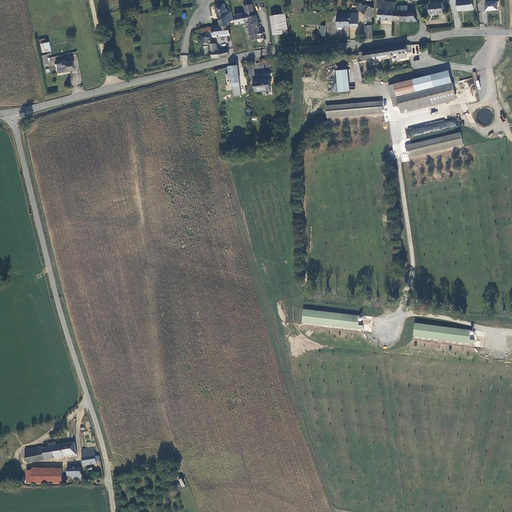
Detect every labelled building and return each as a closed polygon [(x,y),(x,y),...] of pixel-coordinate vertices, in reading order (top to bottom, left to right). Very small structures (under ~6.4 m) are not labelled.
[(473,0),(460,0),(458,0),(459,11),(474,9),(473,0)] [(497,1),(486,3),(487,10),(498,9),(497,1)] [(378,20),(394,21),(394,11),(395,3),(384,2),(378,2),(377,9),(379,9),(378,20)] [(373,38),(372,12),(374,7),(364,3),(364,5),(360,4),(358,7),(357,9),(365,12),(365,26),(366,26),(366,39),(373,38)] [(221,26),(229,25),(229,21),(233,21),(232,11),(228,12),(227,12),(227,11),(226,11),(226,9),(225,4),(216,6),(217,11),(218,17),(219,17),(221,26)] [(244,14),(235,15),(237,24),(249,22),(253,41),(259,40),(261,41),(261,40),(262,39),(257,15),(255,16),(253,4),(245,6),(247,14),(244,14)] [(443,4),(430,5),(431,15),(436,15),(436,14),(444,13),(443,4)] [(407,6),(397,6),(397,11),(401,11),(400,21),(406,21),(406,22),(417,21),(412,11),(407,10),(407,6)] [(342,27),(350,27),(350,13),(337,14),(338,27),(342,27)] [(359,13),(350,13),(350,27),(359,26),(359,13)] [(288,33),(285,14),(272,16),(274,35),(288,33)] [(215,38),(231,35),(229,25),(221,26),(213,27),(213,31),(215,38)] [(217,42),(212,42),(212,43),(211,43),(212,59),(221,58),(221,56),(229,55),(229,49),(218,51),(217,42)] [(49,52),(47,43),(46,43),(40,44),(42,53),(49,52)] [(407,46),(407,44),(359,52),(360,61),(407,53),(407,52),(410,51),(410,45),(407,46)] [(56,74),(73,70),(70,61),(63,63),(63,61),(59,62),(60,64),(54,65),(56,74)] [(233,87),(234,96),(241,95),(237,65),(228,66),(231,88),(233,87)] [(347,65),(336,66),(339,92),(351,91),(347,65)] [(455,96),(448,70),(394,84),(399,105),(400,110),(455,96)] [(254,80),(255,91),(270,89),(269,78),(254,80)] [(393,107),(399,105),(394,84),(392,84),(392,83),(389,84),(389,85),(388,85),(389,91),(388,91),(388,94),(390,94),(393,107)] [(383,113),(382,101),(326,106),(327,118),(383,113)] [(463,143),(460,132),(406,145),(408,157),(463,143)] [(358,325),(359,315),(303,309),(301,323),(363,329),(363,325),(358,325)] [(414,323),(412,337),(474,344),(474,340),(470,339),(471,329),(414,323)] [(39,448),(39,447),(30,449),(25,450),(28,463),(77,455),(75,443),(62,445),(56,446),(45,449),(44,447),(39,448)] [(97,462),(100,461),(100,458),(99,456),(96,457),(94,447),(82,450),(85,466),(97,464),(97,462)] [(72,476),(83,475),(81,468),(68,468),(68,476),(72,476)] [(27,471),(27,480),(60,479),(60,476),(63,476),(63,471),(27,471)]
